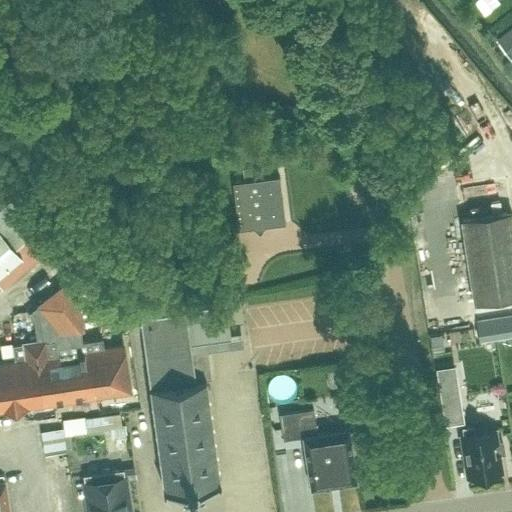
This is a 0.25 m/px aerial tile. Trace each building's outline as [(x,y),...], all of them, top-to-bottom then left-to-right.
[(491,15),(484,4),(474,12),(482,22),(491,15)] [(511,26),(496,39),(510,58),(511,57),(511,26)] [(238,227),(285,221),(279,173),(232,179),(238,227)] [(0,204),(0,284),(1,287),(20,271),(12,262),(20,255),(14,247),(41,224),(14,193),(0,204)] [(471,301),(511,294),(511,214),(511,209),(459,217),(471,301)] [(0,405),(45,399),(129,386),(123,342),(103,345),(101,336),(82,339),(80,324),(82,323),(80,308),(67,291),(69,290),(63,282),(37,302),(37,303),(32,307),(36,338),(21,341),(12,342),(14,357),(0,358),(0,405)] [(163,487),(181,485),(182,489),(201,487),(201,482),(219,480),(206,377),(211,376),(208,349),(211,349),(210,338),(230,335),(226,300),(139,311),(163,487)] [(495,335),(492,317),(477,320),(480,338),(495,335)] [(453,365),(436,367),(441,396),(445,422),(462,419),(453,365)] [(311,485),(356,478),(348,427),(316,431),(313,407),(279,412),(283,433),(302,430),(311,485)] [(122,424),(120,410),(88,415),(90,429),(122,424)] [(68,435),(90,431),(88,416),(66,419),(68,435)] [(467,475),(501,470),(495,428),(473,431),(472,424),(462,425),(463,434),(461,434),(467,475)] [(46,432),(47,450),(68,448),(67,430),(46,432)] [(127,440),(118,441),(121,464),(130,463),(127,440)] [(129,511),(123,467),(83,473),(88,511),(129,511)] [(0,480),(0,511),(8,511),(4,480),(0,480)]
